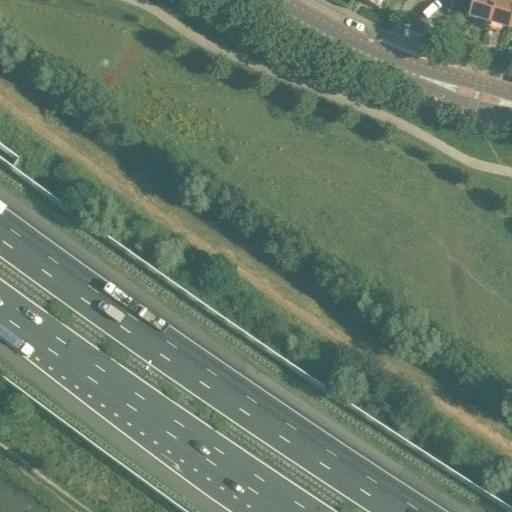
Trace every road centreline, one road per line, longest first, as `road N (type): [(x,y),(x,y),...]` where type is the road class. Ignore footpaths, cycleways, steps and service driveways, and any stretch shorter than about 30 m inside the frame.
road 1 (motorway): [(407,511),(0,230)]
road 2 (motorway): [(0,305),(298,511)]
road 3 (tertiary): [(389,62),(271,0)]
road 4 (tertiary): [(511,103),(389,62)]
